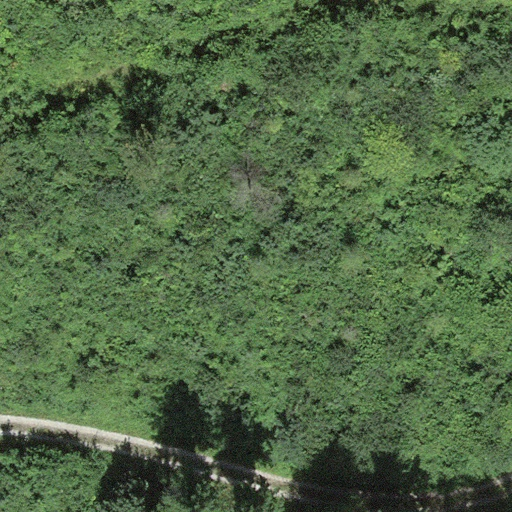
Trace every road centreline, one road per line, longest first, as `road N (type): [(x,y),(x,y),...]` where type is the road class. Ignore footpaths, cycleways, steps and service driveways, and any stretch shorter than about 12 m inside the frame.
road 1 (track): [(355,0),(0,118)]
road 2 (track): [(353,511),(0,434)]
road 3 (track): [(511,482),(485,498),(381,511)]
